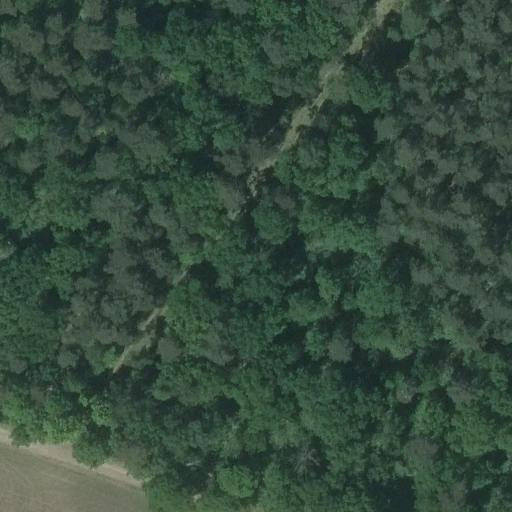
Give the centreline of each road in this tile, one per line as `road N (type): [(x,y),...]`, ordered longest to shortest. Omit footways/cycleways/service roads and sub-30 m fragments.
road 1 (track): [(53,453),(379,0)]
road 2 (track): [(228,511),(0,435)]
